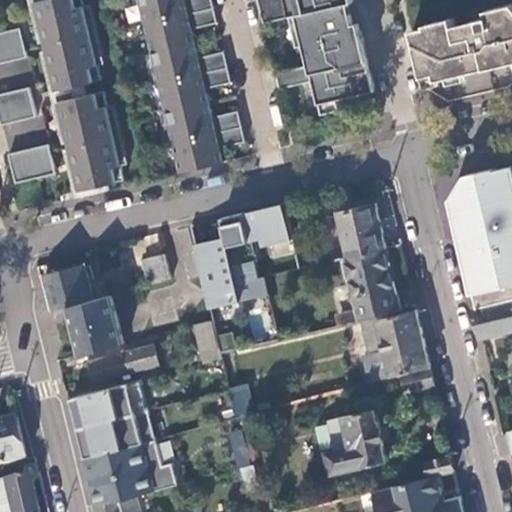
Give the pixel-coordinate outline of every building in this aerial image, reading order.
[(43,0),(37,2),(58,90),(73,86),(85,84),(101,80),(98,65),(105,64),(91,4),(84,6),(82,0),(43,0)] [(141,0),(182,172),(225,163),(221,148),(246,142),(239,111),(214,117),(207,88),(232,82),(225,52),(200,57),(193,29),(218,23),(212,0),(141,0)] [(334,101),(376,92),(370,69),(364,40),(360,24),(355,25),(350,4),(355,3),(354,0),(259,0),(265,23),(296,16),(308,67),(277,74),(280,90),(311,82),(319,116),(337,112),(334,101)] [(511,64),(511,5),(489,11),(491,18),(472,22),(475,37),(460,40),(455,18),(426,25),(426,28),(412,31),(423,77),(436,75),(437,81),(511,64)] [(21,28),(0,32),(0,63),(28,57),(21,28)] [(85,84),(73,86),(76,98),(87,95),(85,84)] [(30,87),(0,94),(0,113),(3,125),(37,117),(30,87)] [(76,98),(60,102),(70,142),(75,167),(81,190),(104,185),(125,180),(121,165),(128,164),(114,105),(108,106),(104,92),(87,95),(76,98)] [(50,144),(10,153),(18,183),(56,174),(50,144)] [(511,240),(510,241),(508,228),(511,227),(511,171),(511,167),(495,171),(494,170),(466,177),(451,199),(477,308),(511,299),(511,240)] [(294,239),(285,204),(271,207),(232,216),(224,218),(228,237),(216,240),(218,247),(198,252),(212,308),(270,295),(266,277),(260,278),(252,241),(264,239),(265,246),(294,239)] [(377,205),(339,213),(350,257),(387,248),(377,205)] [(142,253),(159,252),(159,236),(141,237),(142,253)] [(197,245),(198,252),(218,247),(216,240),(197,245)] [(387,248),(350,257),(346,258),(362,321),(403,311),(399,290),(397,290),(387,248)] [(173,280),(167,253),(145,259),(151,285),(173,280)] [(55,310),(71,306),(95,300),(86,265),(46,276),(55,310)] [(71,306),(83,355),(88,353),(126,343),(114,295),(95,300),(71,306)] [(479,331),(481,338),(511,329),(511,299),(477,308),(474,309),(479,331)] [(393,378),(405,375),(431,368),(420,322),(417,310),(367,322),(373,346),(384,344),(393,378)] [(250,337),(269,337),(269,313),(250,313),(250,337)] [(196,325),(206,364),(224,359),(215,320),(196,325)] [(161,365),(154,336),(126,343),(88,353),(95,382),(161,365)] [(194,387),(228,378),(224,361),(190,370),(194,387)] [(408,392),(435,386),(431,368),(405,375),(408,392)] [(143,380),(73,397),(75,405),(83,438),(88,459),(158,440),(143,380)] [(242,416),(257,412),(250,384),(231,389),(237,417),(242,416)] [(334,405),(331,393),(257,412),(242,416),(244,427),(251,453),(265,450),(258,424),(334,405)] [(330,453),(335,473),(390,460),(385,441),(387,441),(384,427),(382,428),(378,409),(346,416),(353,447),(330,453)] [(0,466),(28,459),(22,436),(18,418),(0,422),(0,466)] [(254,467),(251,453),(244,427),(233,429),(243,470),(254,467)] [(158,440),(88,459),(100,507),(137,498),(180,486),(174,463),(165,466),(158,440)] [(439,476),(456,471),(452,457),(428,463),(431,478),(439,476)] [(250,494),(260,492),(262,491),(256,467),(254,467),(243,470),(250,494)] [(14,504),(15,511),(41,511),(33,474),(0,481),(0,505),(1,507),(14,504)] [(431,478),(375,492),(379,511),(465,511),(461,494),(444,498),(439,476),(431,478)] [(100,507),(94,508),(95,511),(140,511),(137,498),(100,507)]
